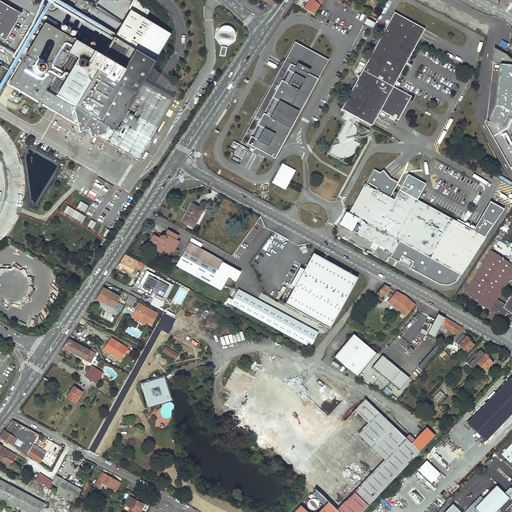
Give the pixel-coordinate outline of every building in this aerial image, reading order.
[(164,115),(174,99),(164,93),(152,86),(143,81),(151,69),(132,57),(152,23),(144,18),(148,11),(134,0),(133,0),(128,9),(130,10),(115,36),(102,57),(72,39),(77,30),(63,22),(58,30),(50,25),(49,26),(44,24),(16,71),(9,83),(14,86),(14,87),(24,93),(26,93),(39,101),(38,101),(48,107),(49,105),(60,111),(58,113),(112,145),(116,145),(129,152),(131,156),(138,160),(143,151),(141,149),(146,141),(148,140),(151,135),(152,136),(159,125),(159,120),(163,114),(164,115)] [(309,0),(303,8),(313,14),(321,1),(320,0),(309,0)] [(0,1),(0,37),(5,41),(21,14),(0,1)] [(57,13),(60,8),(52,4),(49,9),(57,13)] [(394,87),(425,29),(394,12),(360,75),(358,76),(359,78),(352,91),(350,92),(350,94),(342,109),(346,111),(342,118),(347,121),(338,139),(340,140),(340,143),(340,144),(334,146),(330,153),(339,158),(342,158),(345,158),(348,158),(351,156),(354,155),(356,153),(358,150),(361,144),(353,140),(352,136),(356,135),(357,134),(357,131),(357,128),(355,123),(354,122),(355,122),(356,121),(357,119),(357,118),(357,117),(361,119),(373,126),(381,110),(399,120),(411,96),(394,87)] [(458,21),(469,27),(473,19),(461,14),(458,21)] [(366,17),(363,23),(372,27),(375,21),(366,17)] [(474,21),(471,28),(476,30),(480,23),(474,21)] [(132,57),(151,69),(171,35),(152,23),(132,57)] [(26,37),(15,55),(22,59),(32,41),(26,37)] [(0,48),(12,55),(14,52),(0,43),(0,48)] [(305,50),(293,43),(285,59),(284,58),(283,59),(282,62),(283,63),(275,79),(273,78),(269,85),(268,87),(272,89),(271,91),(267,89),(238,144),(239,144),(244,147),(246,145),(273,159),(325,60),(324,60),(323,62),(304,52),(305,50)] [(285,59),(293,43),(292,43),(284,58),(285,59)] [(496,62),(501,62),(497,105),(490,122),(486,120),(485,123),(511,167),(511,166),(511,135),(511,134),(511,133),(511,57),(506,53),(495,46),(493,58),(496,62)] [(324,60),(305,50),(304,52),(323,62),(324,60)] [(282,62),(280,61),(275,70),(271,77),(273,78),(275,79),(283,63),(282,62)] [(164,93),(174,99),(177,93),(151,69),(143,81),(152,86),(164,93)] [(273,159),(246,145),(244,147),(252,151),(252,152),(263,158),(271,163),(273,159)] [(292,171),(281,166),(272,183),(283,188),(292,171)] [(459,275),(484,239),(483,238),(503,210),(490,202),(471,230),(397,190),(392,200),(388,197),(396,183),(379,173),(372,170),(364,185),(363,184),(348,211),(347,214),(362,222),(355,234),(391,253),(388,257),(397,262),(400,256),(411,262),(408,268),(436,284),(442,285),(448,285),(454,282),(458,275),(459,275)] [(91,190),(104,196),(108,188),(95,182),(91,190)] [(459,192),(456,197),(465,202),(468,196),(459,192)] [(192,204),(181,221),(192,227),(202,210),(192,204)] [(166,230),(164,234),(175,240),(177,236),(166,230)] [(153,236),(149,242),(152,244),(150,248),(160,253),(161,251),(167,254),(170,251),(172,252),(178,242),(175,240),(164,234),(163,236),(162,236),(161,236),(160,237),(159,237),(159,239),(158,239),(153,236)] [(219,265),(221,261),(188,242),(176,266),(182,269),(184,264),(222,285),(226,288),(234,274),(230,271),(219,265)] [(463,292),(504,318),(508,312),(506,312),(507,309),(509,310),(511,312),(511,293),(506,303),(497,298),(511,275),(511,262),(492,249),(463,292)] [(328,328),(356,277),(312,253),(303,269),(299,267),(298,268),(300,269),(291,285),(289,283),(289,285),(293,287),(283,304),(328,328)] [(124,254),(117,266),(132,273),(135,267),(139,269),(142,264),(124,254)] [(232,267),(221,261),(219,265),(230,271),(232,267)] [(184,264),(182,269),(219,290),(222,285),(184,264)] [(300,269),(298,268),(289,283),(291,285),(300,269)] [(174,284),(146,269),(138,284),(140,285),(139,289),(147,293),(151,287),(157,291),(154,297),(162,301),(163,297),(166,298),(174,284)] [(380,283),(373,291),(381,297),(389,288),(380,283)] [(187,293),(183,290),(184,287),(182,286),(174,299),(181,303),(187,293)] [(97,298),(96,299),(113,308),(119,297),(102,288),(97,298)] [(236,290),(229,304),(308,347),(315,333),(236,290)] [(395,292),(387,302),(391,305),(405,317),(414,306),(403,296),(403,297),(395,292)] [(132,306),(136,298),(130,295),(127,301),(126,303),(132,306)] [(139,303),(131,317),(138,321),(140,319),(151,325),(157,314),(139,303)] [(437,314),(432,322),(455,335),(461,328),(437,314)] [(190,335),(192,326),(184,323),(181,332),(190,335)] [(332,357),(356,377),(375,354),(352,334),(332,357)] [(457,338),(454,342),(465,353),(473,344),(465,336),(460,341),(457,338)] [(122,344),(111,338),(103,349),(114,356),(122,344)] [(95,353),(68,339),(62,348),(90,363),(95,353)] [(126,347),(122,344),(114,356),(119,359),(126,347)] [(161,351),(174,359),(178,353),(165,345),(161,351)] [(477,349),(464,362),(471,369),(476,364),(484,371),(492,362),(484,354),(483,355),(477,349)] [(443,351),(437,357),(439,359),(441,357),(444,361),(449,356),(443,351)] [(102,372),(91,365),(84,377),(95,384),(102,372)] [(285,385),(259,370),(255,377),(254,377),(234,366),(223,386),(231,390),(224,403),(236,410),(237,410),(234,417),(230,425),(249,435),(255,438),(254,440),(253,443),(263,448),(264,445),(265,444),(270,446),(314,490),(311,493),(312,494),(311,494),(310,494),(310,493),(309,493),(308,494),(307,495),(307,496),(308,497),(309,497),(310,497),(311,497),(311,496),(314,496),(316,499),(315,499),(313,498),(312,498),(311,498),(310,498),(309,498),(308,499),(307,500),(306,501),(306,503),(306,504),(306,505),(307,506),(308,507),(309,508),(310,509),(311,509),(312,509),(314,509),(315,508),(316,507),(317,505),(317,504),(317,502),(318,501),(323,505),(315,511),(306,511),(299,504),(291,511),(358,511),(433,435),(424,426),(412,439),(409,442),(403,437),(377,412),(372,407),(363,399),(353,409),(335,428),(324,417),(298,391),(298,390),(301,386),(288,379),(285,383),(285,385)] [(259,370),(285,385),(285,383),(259,369),(254,377),(255,377),(259,370)] [(162,376),(140,383),(147,405),(169,398),(162,376)] [(472,417),(466,424),(475,433),(473,435),(476,439),(479,436),(484,441),(511,411),(511,381),(506,376),(469,414),(472,417)] [(477,377),(468,386),(473,392),(475,389),(477,391),(487,381),(485,379),(482,382),(477,377)] [(341,401),(342,399),(346,395),(335,385),(329,390),(341,401)] [(74,386),(65,397),(73,403),(82,392),(74,386)] [(346,395),(342,399),(353,409),(363,399),(353,388),(346,395)] [(298,391),(324,417),(325,416),(298,390),(298,391)] [(438,391),(431,399),(434,402),(442,394),(438,391)] [(335,428),(353,409),(342,399),(341,401),(325,416),(324,417),(335,428)] [(375,403),(372,407),(377,412),(380,409),(375,403)] [(38,434),(12,421),(5,431),(4,431),(2,434),(0,436),(0,438),(39,464),(44,456),(31,448),(38,434)] [(407,434),(403,437),(409,442),(412,439),(407,434)] [(49,441),(45,449),(57,455),(61,446),(49,441)] [(511,442),(501,454),(510,463),(511,460),(511,442)] [(0,446),(0,462),(9,468),(16,455),(0,446)] [(430,482),(440,472),(426,459),(416,469),(430,482)] [(121,484),(102,473),(95,486),(99,488),(102,483),(117,492),(121,484)] [(52,482),(40,474),(35,480),(39,483),(48,488),(51,483),(52,482)] [(62,479),(56,475),(52,482),(51,483),(58,488),(62,479)] [(39,511),(44,504),(0,479),(0,503),(12,510),(15,505),(27,511),(26,511),(39,511)] [(82,491),(62,479),(58,488),(55,493),(75,504),(82,491)] [(431,493),(435,488),(429,483),(424,487),(431,493)] [(505,493),(496,484),(474,507),(479,511),(496,511),(510,498),(511,498),(511,496),(511,487),(505,493)] [(140,511),(144,504),(130,497),(125,506),(130,508),(128,511),(127,511),(140,511)] [(442,511),(461,511),(451,502),(442,511)]
